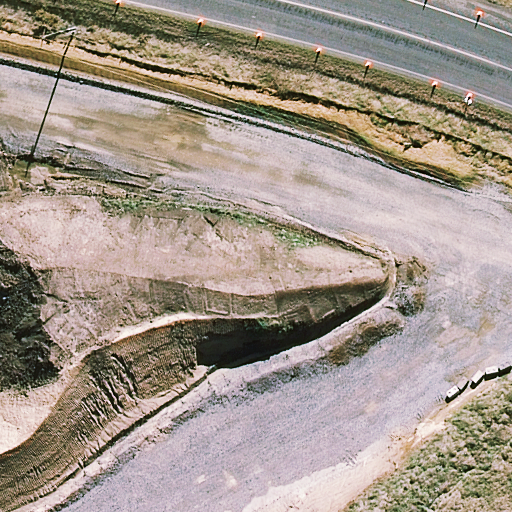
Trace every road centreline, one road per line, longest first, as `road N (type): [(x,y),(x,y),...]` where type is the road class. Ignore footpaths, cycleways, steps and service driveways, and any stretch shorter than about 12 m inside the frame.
road 1 (unclassified): [(252,0),(511,71)]
road 2 (track): [(511,388),(279,511)]
